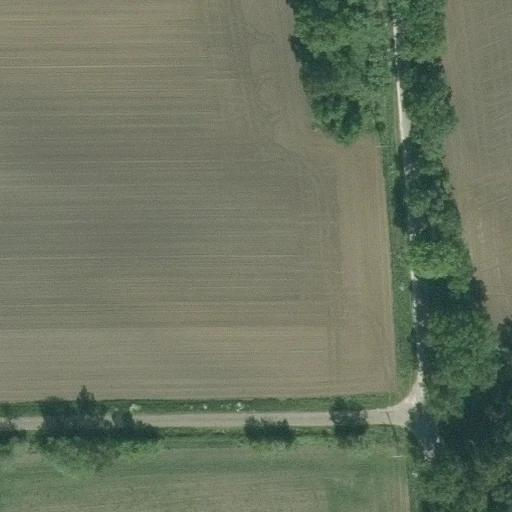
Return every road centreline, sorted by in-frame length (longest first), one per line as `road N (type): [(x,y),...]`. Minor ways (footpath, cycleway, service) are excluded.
road 1 (residential): [(430,420),(0,428)]
road 2 (residential): [(430,420),(398,0)]
